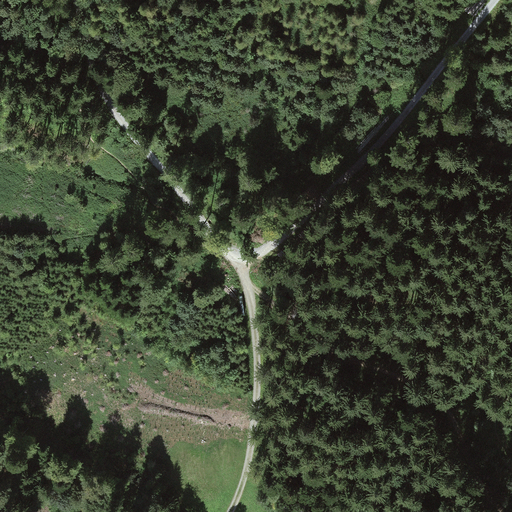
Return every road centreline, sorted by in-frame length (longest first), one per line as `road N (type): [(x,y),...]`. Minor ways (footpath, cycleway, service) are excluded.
road 1 (track): [(496,0),(323,205),(268,248),(241,258)]
road 2 (track): [(203,222),(97,76),(76,0)]
road 3 (track): [(228,511),(250,440),(248,285)]
